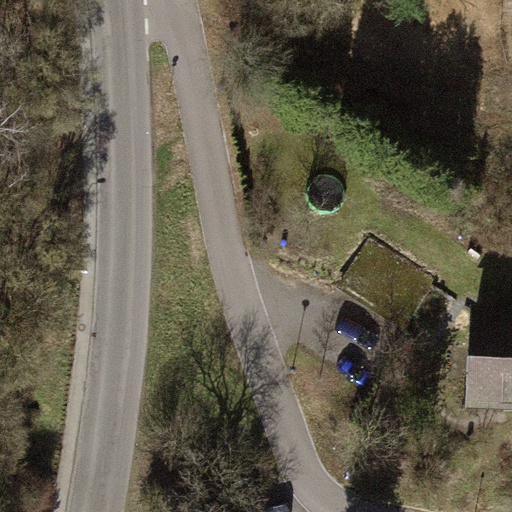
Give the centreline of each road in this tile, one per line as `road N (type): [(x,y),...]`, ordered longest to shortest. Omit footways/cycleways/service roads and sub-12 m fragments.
road 1 (residential): [(168,0),(197,39),(253,215),(279,335),(345,446),(419,511)]
road 2 (tertiary): [(125,0),(133,185),(102,511)]
